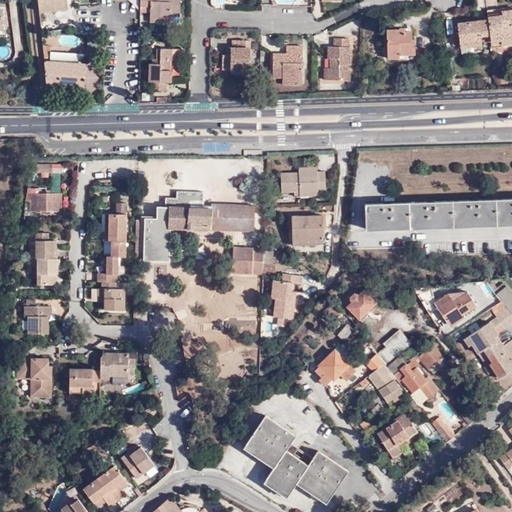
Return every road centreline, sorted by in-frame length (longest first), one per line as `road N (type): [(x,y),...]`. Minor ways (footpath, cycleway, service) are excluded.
road 1 (primary): [(202,120),(281,127),(511,115)]
road 2 (primary): [(511,104),(202,120)]
road 3 (residential): [(88,323),(100,335),(141,335),(158,353),(186,481)]
road 4 (residential): [(125,166),(84,166),(76,312),(88,323)]
road 5 (residential): [(511,398),(372,511)]
road 6 (residential): [(202,22),(313,27),(374,5)]
road 7 (unknown): [(338,235),(511,230)]
road 8 (primary): [(0,124),(124,122)]
